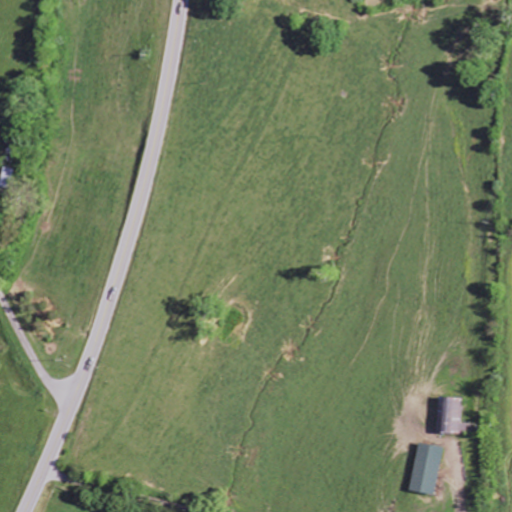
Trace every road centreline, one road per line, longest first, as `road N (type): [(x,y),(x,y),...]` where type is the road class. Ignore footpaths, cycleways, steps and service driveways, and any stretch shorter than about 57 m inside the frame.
road 1 (primary): [(24,511),(75,398),(132,226),(180,0)]
road 2 (residential): [(75,398),(36,366),(0,302)]
